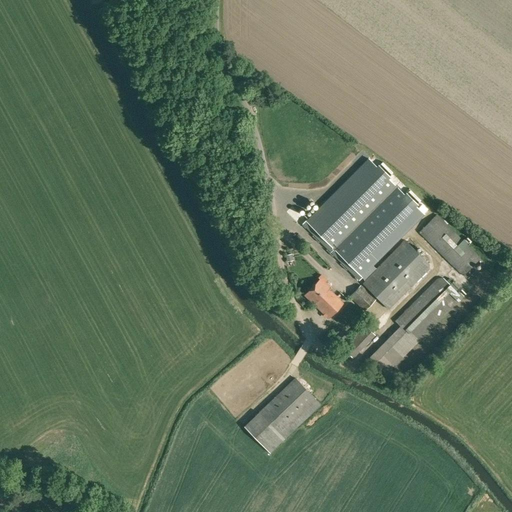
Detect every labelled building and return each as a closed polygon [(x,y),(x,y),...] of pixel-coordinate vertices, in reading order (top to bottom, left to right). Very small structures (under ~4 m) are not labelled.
[(365,281),(376,269),(372,266),(424,214),(415,205),(417,203),(406,193),(404,195),(387,178),(389,176),(378,165),(376,167),(367,158),(302,224),(358,280),(361,277),(365,281)] [(463,276),(480,258),(437,214),(419,232),(463,276)] [(389,309),(429,269),(429,264),(407,243),(405,240),(362,283),(365,286),(389,309)] [(381,379),(463,297),(440,275),(395,321),(400,326),(364,362),(381,379)] [(329,318),(344,303),(329,288),(331,287),(321,277),(304,295),(329,318)] [(364,311),(376,300),(361,285),(349,296),(364,311)] [(353,358),(375,335),(363,323),(341,346),(353,358)] [(230,386),(245,403),(268,379),(253,363),(230,386)] [(270,453),(285,439),(321,404),(295,377),(259,412),(244,426),(270,453)]
